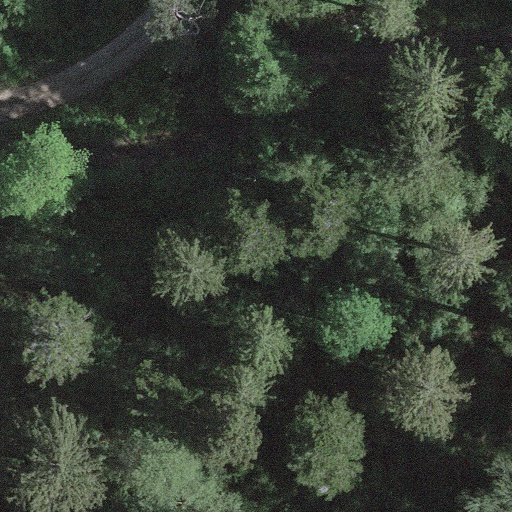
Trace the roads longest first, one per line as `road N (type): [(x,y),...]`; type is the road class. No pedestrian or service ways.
road 1 (track): [(511,38),(481,28),(362,59),(235,119),(153,139),(43,154),(0,136)]
road 2 (track): [(151,0),(36,93),(0,102)]
